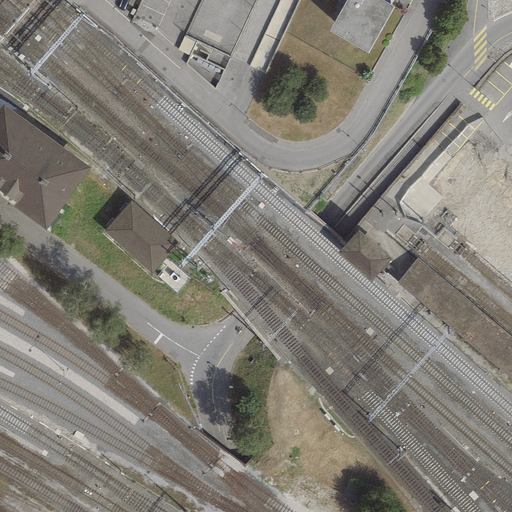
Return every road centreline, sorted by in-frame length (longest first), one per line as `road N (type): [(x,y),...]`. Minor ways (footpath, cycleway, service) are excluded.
road 1 (residential): [(435,0),(354,136),(332,153),(297,161),(259,150),(89,0)]
road 2 (unclassified): [(231,511),(208,397),(210,364),(326,219)]
road 3 (residential): [(326,219),(480,43),(511,22)]
